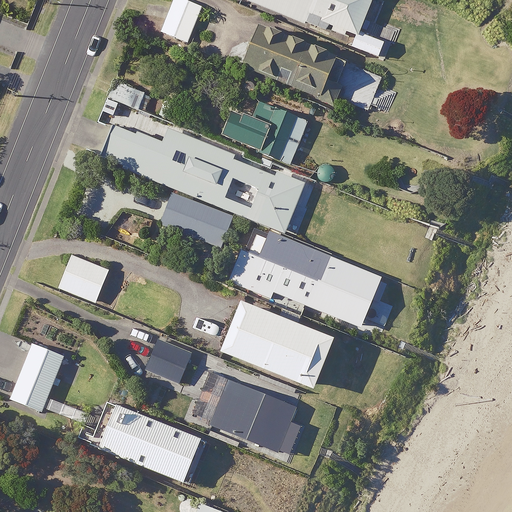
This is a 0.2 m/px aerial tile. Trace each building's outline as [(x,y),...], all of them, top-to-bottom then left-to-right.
[(199,8),(179,0),(172,0),(160,33),(185,43),(199,8)] [(240,0),(304,25),(350,44),(347,49),(376,61),(383,43),(358,33),(371,0),(240,0)] [(379,80),(245,23),(228,61),(333,106),(337,96),(367,109),(379,80)] [(303,184),(134,116),(144,92),(112,80),(95,124),(109,130),(97,160),(282,235),(303,184)] [(306,123),(259,103),(250,123),(232,116),(223,139),(288,166),(306,123)] [(230,218),(171,197),(160,227),(219,248),(230,218)] [(342,322),(348,309),(356,312),(365,290),(357,287),(362,273),(268,234),(265,240),(253,235),(233,284),(268,298),(270,292),(342,322)] [(108,270),(71,256),(57,294),(94,308),(108,270)] [(332,343),(241,306),(221,354),(313,392),(332,343)] [(189,354),(156,341),(144,370),(177,384),(189,354)] [(94,371),(47,353),(21,419),(68,437),(94,371)] [(265,382),(234,370),(211,427),(277,453),(294,410),(259,396),(265,382)] [(218,511),(183,498),(177,511),(218,511)]
